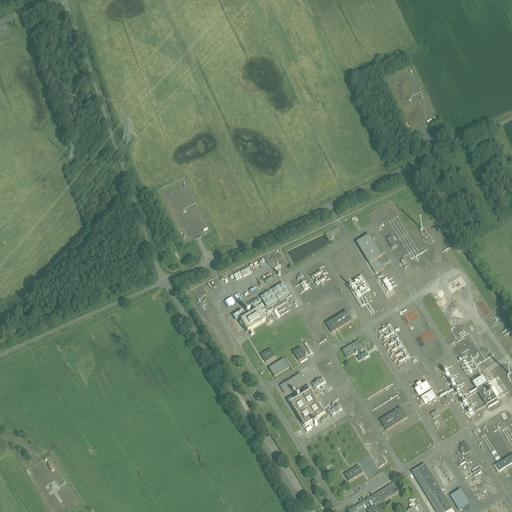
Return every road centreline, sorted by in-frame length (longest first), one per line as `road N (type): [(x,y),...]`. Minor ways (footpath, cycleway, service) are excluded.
road 1 (unclassified): [(511,116),(169,283)]
road 2 (unclassified): [(169,283),(69,0)]
road 3 (unclassified): [(304,511),(169,283)]
road 4 (unclassified): [(169,283),(0,355)]
